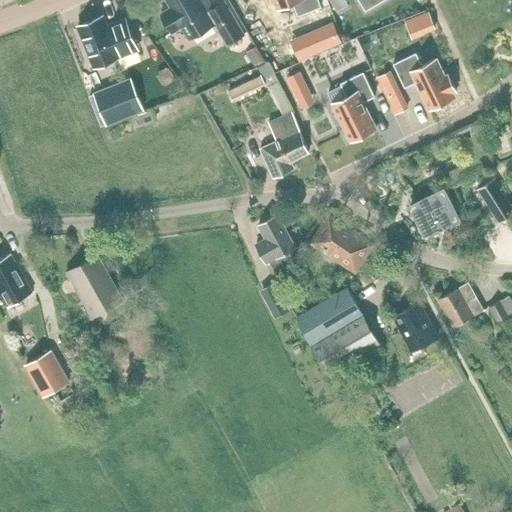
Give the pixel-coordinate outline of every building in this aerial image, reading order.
[(244,34),(225,1),(213,8),(207,0),(167,0),(171,7),(161,13),(173,32),(181,27),(188,39),(215,23),(228,44),(244,34)] [(275,0),(278,9),(293,3),(298,16),(322,7),(319,0),(275,0)] [(359,0),(366,11),(384,0),(359,0)] [(429,13),(407,21),(413,38),(435,29),(429,13)] [(138,50),(126,18),(106,26),(102,17),(80,26),(96,66),(138,50)] [(302,43),(294,46),(300,59),(341,42),(333,24),(300,38),(302,43)] [(256,46),(247,52),(255,66),(264,60),(256,46)] [(417,53),(394,64),(405,88),(417,82),(430,109),(456,97),(453,93),(457,91),(449,75),(446,76),(437,58),(423,65),(417,53)] [(268,64),(259,69),(283,116),(293,112),(294,112),(286,97),(269,64),(268,64)] [(300,72),(288,78),(299,100),(311,94),(300,72)] [(333,102),(333,103),(352,141),(377,129),(364,102),(376,96),(364,72),(341,83),(343,86),(347,96),(333,102)] [(228,90),(232,99),(265,83),(262,75),(228,90)] [(133,86),(97,100),(106,124),(143,110),(133,86)] [(309,152),(295,117),(293,112),(283,116),(269,122),(277,142),(261,148),(274,177),(295,168),(291,161),(309,152)] [(478,152),(446,166),(452,178),(483,164),(478,152)] [(500,224),(511,215),(511,204),(495,179),(478,190),(500,224)] [(460,219),(444,188),(425,198),(411,205),(427,235),(460,219)] [(355,271),(374,243),(328,213),(310,242),(355,271)] [(299,252),(296,247),(278,214),(259,225),(267,240),(257,245),(267,262),(270,261),(281,280),(299,252)] [(0,289),(9,305),(33,292),(11,254),(0,260),(0,289)] [(93,317),(123,300),(98,255),(67,273),(93,317)] [(455,326),(484,309),(469,282),(439,299),(455,326)] [(275,283),(261,291),(276,318),(290,310),(275,283)] [(364,315),(354,296),(348,287),(297,317),(313,345),(364,315)] [(511,319),(511,318),(511,300),(509,296),(490,307),(498,321),(508,315),(511,319)] [(412,350),(438,336),(420,302),(393,316),(412,350)] [(379,342),(366,318),(364,315),(313,345),(327,371),(379,342)] [(76,394),(51,352),(27,365),(45,397),(55,391),(61,402),(76,394)] [(465,511),(461,503),(443,511),(465,511)]
